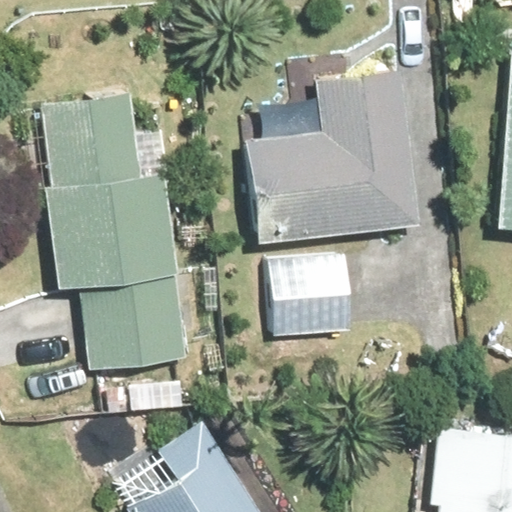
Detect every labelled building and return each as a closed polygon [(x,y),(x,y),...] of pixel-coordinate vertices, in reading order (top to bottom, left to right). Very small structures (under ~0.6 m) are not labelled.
[(511,222),(511,46),(499,46),(485,221),(511,222)] [(238,135),(248,232),(412,216),(396,62),(311,71),(317,127),(238,135)] [(123,84),(31,92),(49,286),(72,284),(79,359),(176,350),(158,163),(131,165),(123,84)] [(335,254),(261,262),(269,337),(343,329),(335,254)] [(255,511),(194,415),(101,472),(126,511),(255,511)] [(511,511),(511,429),(426,422),(417,511),(511,511)]
